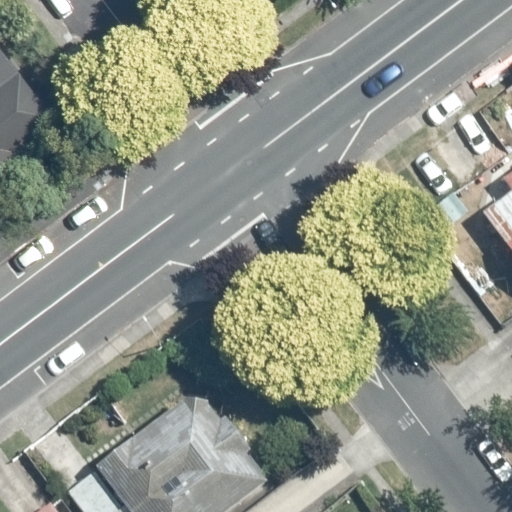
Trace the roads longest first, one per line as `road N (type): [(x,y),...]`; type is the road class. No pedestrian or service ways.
road 1 (residential): [(229,169),(489,511)]
road 2 (tertiary): [(229,169),(0,342)]
road 3 (tertiary): [(442,0),(229,169)]
road 4 (residential): [(101,0),(229,169)]
